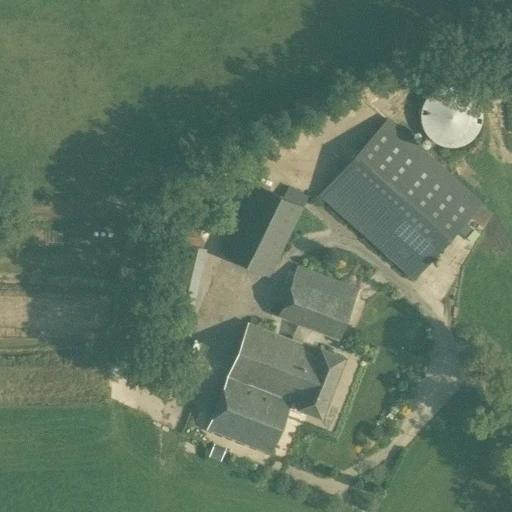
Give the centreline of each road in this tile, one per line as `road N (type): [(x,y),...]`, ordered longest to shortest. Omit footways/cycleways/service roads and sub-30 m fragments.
road 1 (track): [(511,72),(408,75),(134,239)]
road 2 (track): [(134,239),(116,390),(172,405)]
road 3 (track): [(0,211),(135,204),(134,239)]
